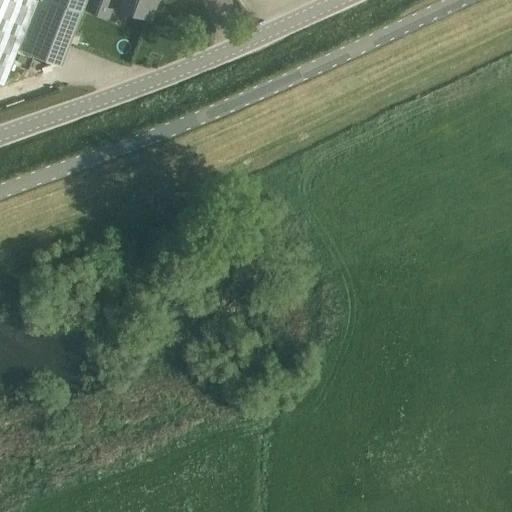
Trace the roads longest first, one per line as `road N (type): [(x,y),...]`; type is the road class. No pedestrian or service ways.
road 1 (tertiary): [(0,193),(197,120),(463,0)]
road 2 (unclassified): [(0,138),(200,70),(354,0)]
